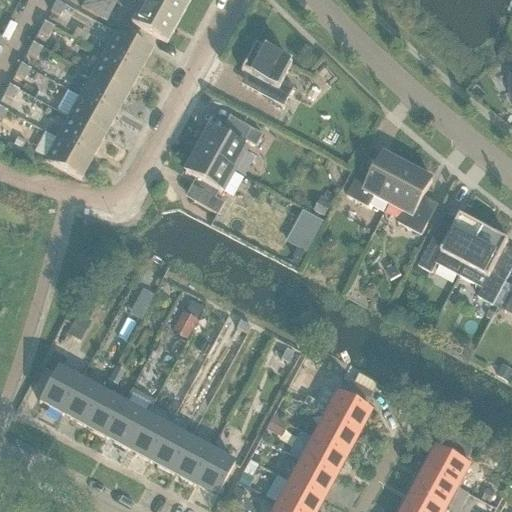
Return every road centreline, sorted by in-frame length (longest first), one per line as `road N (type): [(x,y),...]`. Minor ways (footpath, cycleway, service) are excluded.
road 1 (residential): [(0,173),(68,195),(122,194),(235,0)]
road 2 (residential): [(511,173),(448,125),(315,0)]
